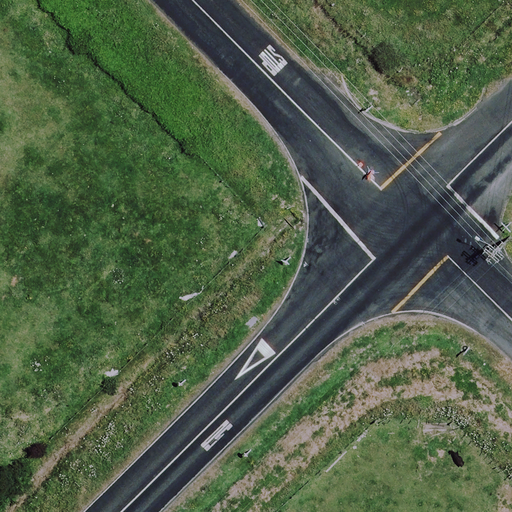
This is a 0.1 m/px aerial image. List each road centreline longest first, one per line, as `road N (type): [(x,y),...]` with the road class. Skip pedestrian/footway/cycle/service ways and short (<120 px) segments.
road 1 (residential): [(121,511),(414,222)]
road 2 (unclassified): [(414,222),(194,0)]
road 3 (residential): [(511,123),(414,222)]
road 4 (unclassified): [(511,320),(414,222)]
